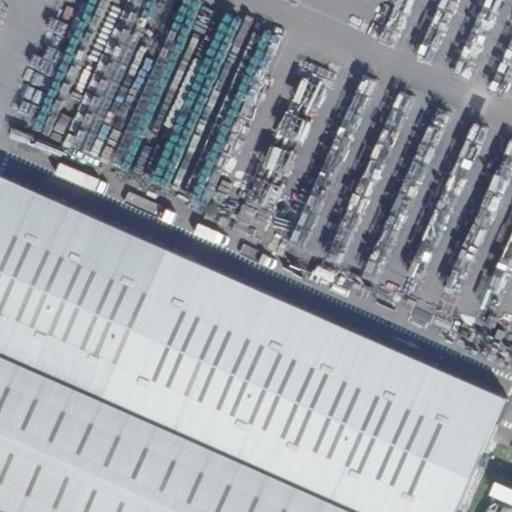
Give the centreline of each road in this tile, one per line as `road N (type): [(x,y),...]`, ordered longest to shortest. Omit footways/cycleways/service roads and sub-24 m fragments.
road 1 (unknown): [(511,402),(0,165)]
road 2 (unknown): [(246,0),(511,116)]
